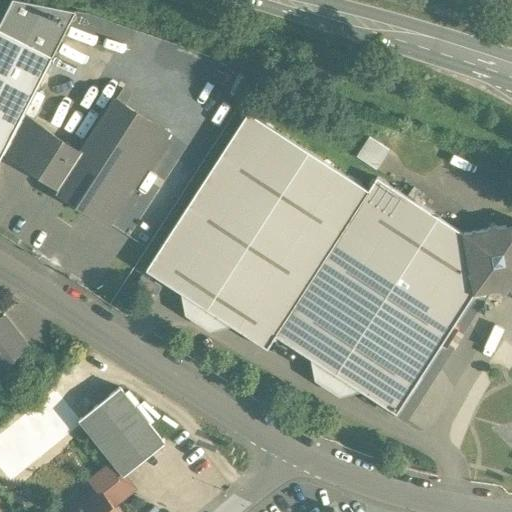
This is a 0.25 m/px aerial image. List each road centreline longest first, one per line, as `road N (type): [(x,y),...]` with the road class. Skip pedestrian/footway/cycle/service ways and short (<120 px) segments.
road 1 (residential): [(0,264),(286,446)]
road 2 (secondary): [(277,0),(481,57)]
road 3 (residential): [(286,446),(408,496),(482,511)]
